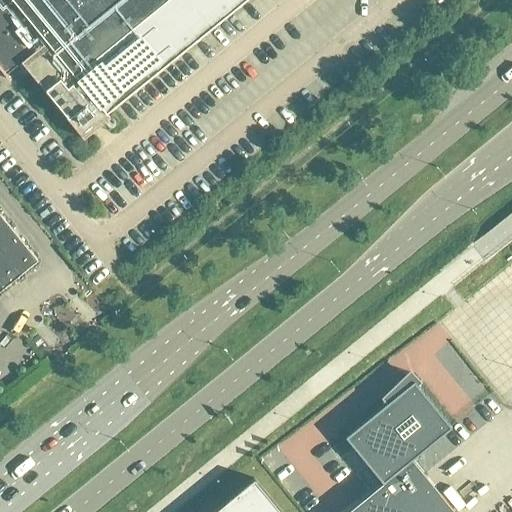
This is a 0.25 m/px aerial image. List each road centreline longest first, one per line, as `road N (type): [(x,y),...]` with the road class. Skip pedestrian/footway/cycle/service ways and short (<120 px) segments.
road 1 (primary): [(511,76),(0,490)]
road 2 (primary): [(69,511),(511,156)]
